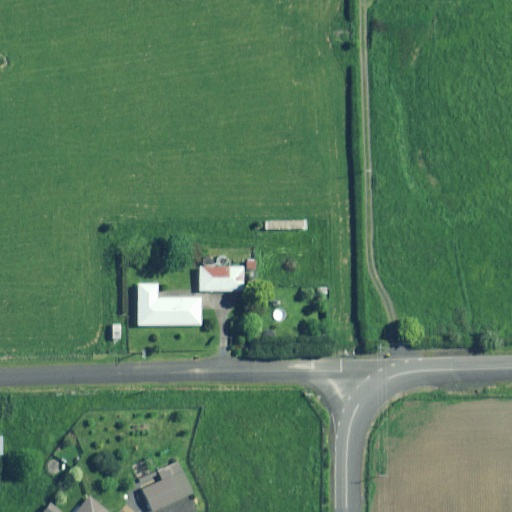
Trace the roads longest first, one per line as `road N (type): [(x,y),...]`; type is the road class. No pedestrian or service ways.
road 1 (unclassified): [(0,379),(341,370),(369,392)]
road 2 (unclassified): [(369,392),(407,371),(511,368)]
road 3 (unclassified): [(369,392),(348,429),(345,511)]
